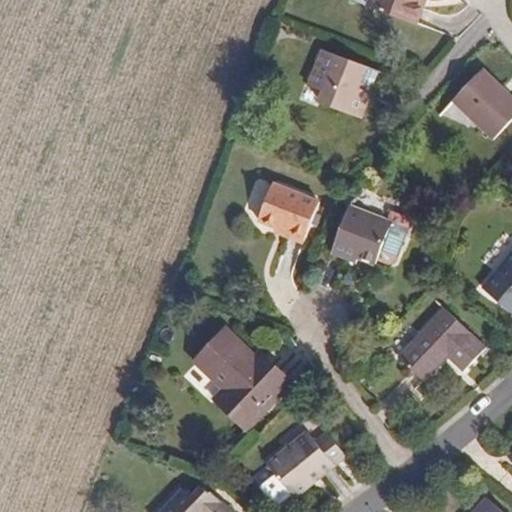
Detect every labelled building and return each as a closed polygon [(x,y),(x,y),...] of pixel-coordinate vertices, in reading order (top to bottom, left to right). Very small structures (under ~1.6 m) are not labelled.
[(421,5),(422,0),(375,0),(372,8),(419,26),(426,7),(421,5)] [(370,70),(321,51),(307,85),(322,91),(317,102),(357,118),(369,88),(365,86),(370,70)] [(511,114),(511,94),(482,67),(453,98),(493,134),(511,114)] [(292,218),(286,236),(302,243),(317,202),(271,184),(263,206),(280,213),(292,218)] [(390,223),(350,207),(331,253),(345,259),(348,253),(374,264),(390,223)] [(284,239),(286,236),(292,218),(280,213),(273,234),(284,239)] [(511,256),(485,287),(511,310),(511,256)] [(482,345),(444,310),(400,357),(423,378),(445,355),(461,369),(482,345)] [(266,368),(255,358),(226,331),(197,361),(226,390),(218,398),(248,427),(294,379),(275,360),(266,368)] [(264,349),(255,358),(266,368),(275,360),(264,349)] [(331,458),(335,463),(348,453),(330,431),(318,440),(309,429),(270,463),(297,495),(312,483),(308,477),(331,458)] [(312,483),(335,463),(331,458),(308,477),(312,483)] [(232,511),(225,504),(216,511),(206,511),(184,490),(163,511),(232,511)] [(503,511),(486,497),(473,511),(503,511)]
